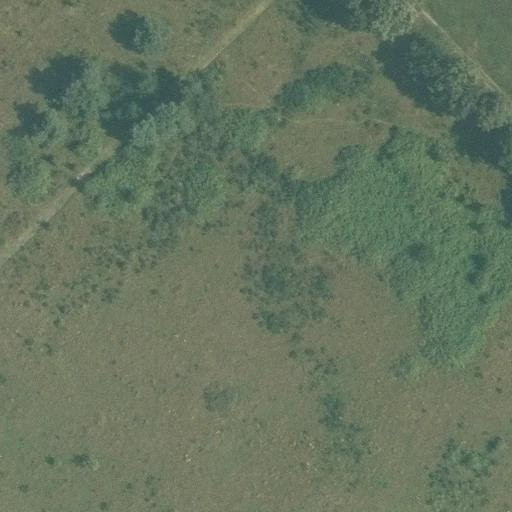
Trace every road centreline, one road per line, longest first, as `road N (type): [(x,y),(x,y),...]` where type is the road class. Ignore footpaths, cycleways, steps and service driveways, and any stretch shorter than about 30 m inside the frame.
road 1 (track): [(0,261),(266,0)]
road 2 (track): [(511,109),(405,0)]
